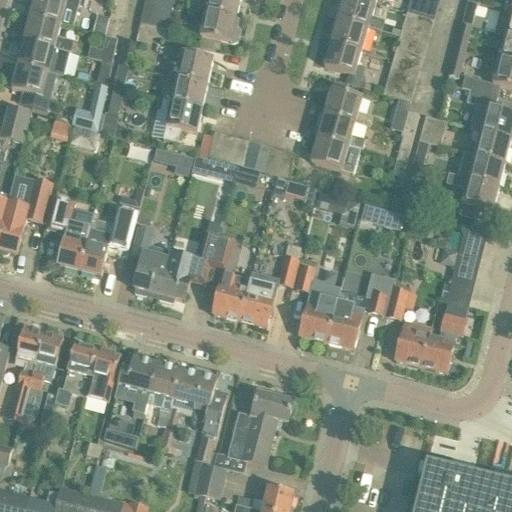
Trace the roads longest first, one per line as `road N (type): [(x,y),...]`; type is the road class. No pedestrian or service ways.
road 1 (residential): [(0,288),(352,382)]
road 2 (residential): [(352,382),(471,406),(491,386),(511,300)]
road 3 (residential): [(321,511),(352,382)]
